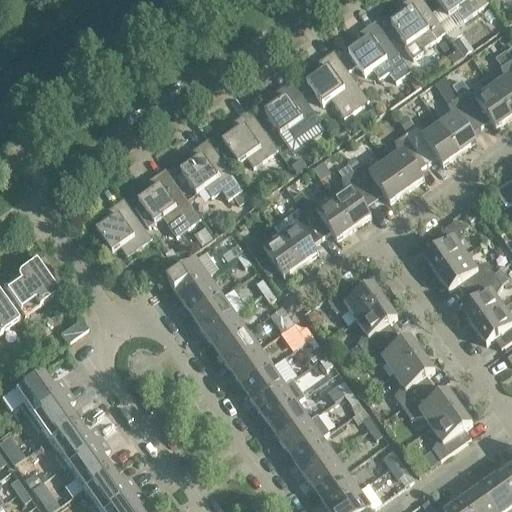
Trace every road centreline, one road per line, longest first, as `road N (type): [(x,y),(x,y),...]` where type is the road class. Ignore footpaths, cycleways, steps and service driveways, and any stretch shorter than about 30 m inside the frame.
road 1 (residential): [(26,206),(320,0)]
road 2 (residential): [(288,511),(151,323),(111,325)]
road 3 (residential): [(511,425),(384,241)]
road 4 (residential): [(111,325),(97,358),(204,511)]
road 5 (residential): [(384,241),(511,151)]
road 6 (residential): [(111,325),(26,206)]
